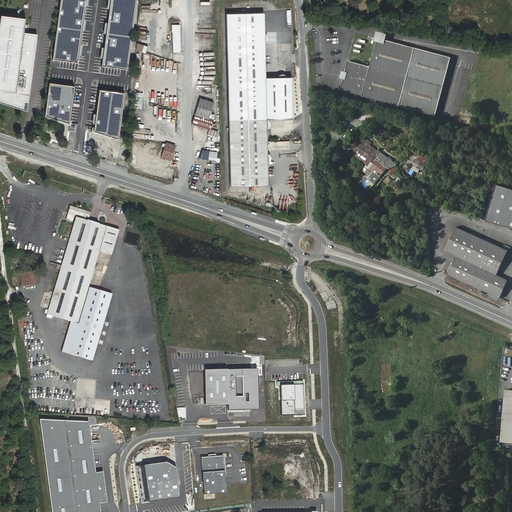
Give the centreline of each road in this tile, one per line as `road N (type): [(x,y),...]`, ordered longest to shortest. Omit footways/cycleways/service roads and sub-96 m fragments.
road 1 (residential): [(127,511),(124,455),(147,436),(326,428)]
road 2 (residential): [(310,230),(297,0)]
road 3 (primary): [(0,141),(187,201)]
road 4 (residential): [(305,256),(301,280),(322,326),(326,428)]
road 5 (track): [(18,372),(0,230)]
road 6 (unknown): [(442,290),(443,226),(460,222),(511,239)]
road 7 (unknown): [(187,83),(151,80),(144,112),(147,126),(187,138)]
